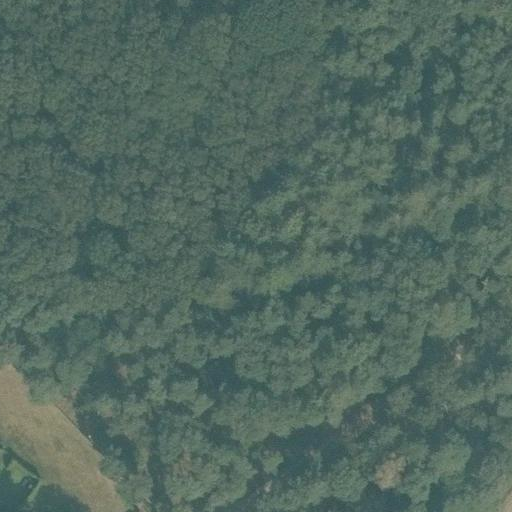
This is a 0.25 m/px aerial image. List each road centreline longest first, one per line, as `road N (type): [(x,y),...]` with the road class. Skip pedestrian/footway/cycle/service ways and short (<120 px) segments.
road 1 (track): [(0,267),(189,305),(394,220),(511,185)]
road 2 (track): [(511,244),(477,319),(225,511)]
